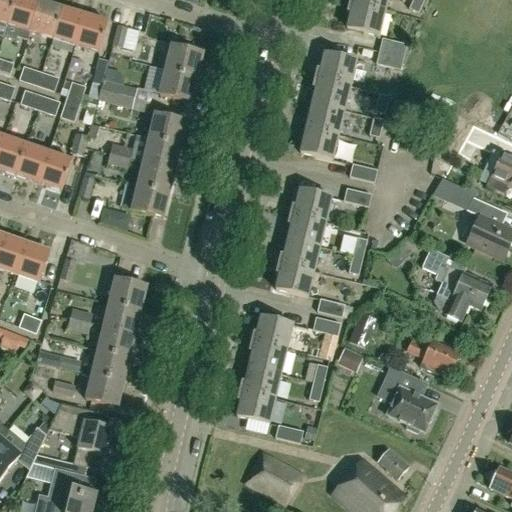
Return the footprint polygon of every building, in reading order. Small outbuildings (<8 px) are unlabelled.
[(0,0),(0,24),(7,27),(15,0),(0,0)] [(30,34),(40,3),(29,0),(15,0),(7,27),(20,31),(17,39),(27,42),(30,34)] [(385,14),(388,0),(354,0),(353,6),(385,14)] [(418,15),(425,0),(414,0),(409,11),(418,15)] [(53,41),(63,10),(40,3),(30,34),(53,41)] [(379,39),(385,14),(353,6),(347,31),(379,39)] [(76,48),(86,17),(63,10),(53,41),(76,48)] [(108,24),(86,17),(76,48),(99,55),(108,24)] [(125,51),(130,30),(118,27),(113,47),(125,51)] [(130,30),(125,51),(124,56),(112,54),(111,57),(123,61),(136,64),(138,55),(139,55),(144,34),(130,30)] [(383,41),(380,53),(409,60),(410,52),(406,52),(407,47),(383,41)] [(171,48),(166,72),(198,80),(203,56),(171,48)] [(401,73),(402,67),(406,68),(409,60),(380,53),(376,66),(401,73)] [(324,55),(318,80),(350,88),(356,63),(324,55)] [(14,65),(0,60),(0,76),(10,80),(14,65)] [(92,62),(86,84),(102,88),(107,66),(92,62)] [(37,89),(42,75),(24,69),(19,83),(37,89)] [(192,104),(198,80),(166,72),(160,97),(192,104)] [(60,81),(42,75),(37,89),(55,94),(60,81)] [(345,113),(350,88),(318,80),(312,105),(345,113)] [(104,82),(101,93),(135,101),(138,91),(104,82)] [(16,89),(0,84),(0,99),(11,103),(16,89)] [(80,108),(86,90),(72,85),(67,99),(66,104),(80,108)] [(38,112),(43,99),(25,93),(21,107),(38,112)] [(132,111),(135,101),(101,93),(99,103),(132,111)] [(379,96),(375,114),(385,117),(390,99),(379,96)] [(60,104),(43,99),(38,112),(56,118),(60,104)] [(75,125),(80,108),(66,104),(60,120),(75,125)] [(339,138),(345,113),(312,105),(306,130),(339,138)] [(155,117),(149,141),(181,148),(187,124),(155,117)] [(384,122),(373,120),(369,138),(379,140),(384,122)] [(84,159),(89,139),(88,139),(91,130),(79,127),(77,136),(76,135),(71,155),(84,159)] [(333,163),(339,138),(306,130),(300,155),(333,163)] [(511,144),(496,138),(489,150),(501,156),(494,172),(503,177),(505,172),(511,175),(511,177),(507,188),(511,190),(511,144)] [(0,171),(16,177),(27,147),(4,139),(0,151),(0,171)] [(176,173),(181,148),(149,141),(143,165),(176,173)] [(49,155),(53,144),(52,143),(49,154),(27,147),(16,177),(39,185),(49,155)] [(110,155),(109,157),(130,162),(133,151),(99,143),(97,152),(110,155)] [(61,193),(72,162),(49,155),(39,185),(61,193)] [(128,171),(130,162),(109,157),(108,163),(107,167),(113,168),(128,171)] [(170,197),(175,177),(176,173),(143,165),(138,189),(170,197)] [(374,186),(377,177),(378,173),(352,167),(350,180),(374,186)] [(84,178),(78,199),(88,202),(94,181),(84,178)] [(164,221),(170,197),(138,189),(132,214),(164,221)] [(347,191),(344,204),(369,210),(372,197),(347,191)] [(300,192),(294,217),(326,225),(332,200),(300,192)] [(511,245),(511,236),(500,231),(507,217),(472,201),(467,213),(478,218),(466,246),(504,263),(511,245)] [(99,226),(113,229),(115,219),(112,214),(103,212),(99,226)] [(320,250),(326,225),(294,217),(288,242),(320,250)] [(0,270),(16,277),(27,246),(4,238),(0,250),(0,270)] [(357,240),(353,257),(363,260),(367,243),(357,240)] [(314,275),(320,250),(288,242),(282,267),(314,275)] [(50,254),(27,246),(16,277),(39,285),(50,254)] [(492,289),(464,276),(467,269),(431,251),(422,270),(438,277),(435,282),(443,285),(434,304),(441,312),(447,314),(446,316),(462,323),(469,307),(481,313),(492,289)] [(359,277),(363,260),(353,257),(349,275),(359,277)] [(76,264),(66,261),(60,281),(70,284),(76,264)] [(308,299),(314,275),(282,267),(276,292),(308,299)] [(116,281),(110,305),(142,313),(148,288),(116,281)] [(320,301),(317,314),(342,321),(345,307),(320,301)] [(136,337),(142,313),(110,305),(104,329),(136,337)] [(73,311),(70,321),(91,326),(93,316),(73,311)] [(24,316),(19,330),(37,337),(42,323),(24,316)] [(261,319),(255,344),(287,352),(293,327),(261,319)] [(316,320),(313,333),(338,339),(341,326),(316,320)] [(88,336),(91,326),(70,321),(68,331),(88,336)] [(360,321),(348,345),(361,352),(373,327),(360,321)] [(130,361),(136,337),(104,329),(98,353),(130,361)] [(0,330),(0,345),(20,354),(25,341),(0,330)] [(450,379),(461,356),(432,343),(428,352),(412,344),(407,354),(423,361),(420,369),(438,378),(440,374),(450,379)] [(281,377),(287,352),(255,344),(248,369),(281,377)] [(124,385),(130,361),(98,353),(92,377),(124,385)] [(81,363),(61,358),(59,370),(79,374),(81,363)] [(317,367),(313,384),(324,387),(327,369),(317,367)] [(275,402),(281,377),(248,369),(242,394),(275,402)] [(437,407),(410,395),(416,382),(391,371),(378,399),(393,405),(387,418),(408,427),(406,431),(418,436),(419,432),(425,435),(437,407)] [(119,409),(124,385),(92,377),(87,401),(119,409)] [(55,383),(52,394),(63,396),(73,399),(76,388),(55,383)] [(320,404),(324,387),(313,384),(309,402),(320,404)] [(269,427),(275,402),(242,394),(236,419),(269,427)] [(0,442),(9,433),(0,425),(0,404),(2,402),(0,400),(0,442)] [(106,458),(113,431),(87,425),(90,413),(60,405),(48,432),(80,440),(73,467),(91,471),(94,455),(106,458)] [(278,428),(275,440),(300,447),(303,434),(278,428)] [(0,482),(21,457),(25,453),(35,461),(47,437),(37,429),(25,444),(10,431),(9,433),(0,442),(0,482)] [(389,451),(377,465),(398,483),(410,468),(389,451)] [(284,511),(302,481),(262,457),(244,487),(284,511)] [(350,511),(394,511),(405,500),(362,462),(333,496),(350,511)] [(25,464),(22,478),(46,484),(49,470),(25,464)] [(511,474),(499,469),(489,491),(511,500),(511,474)] [(93,511),(97,496),(90,494),(93,481),(55,472),(48,500),(39,498),(35,511),(93,511)]
